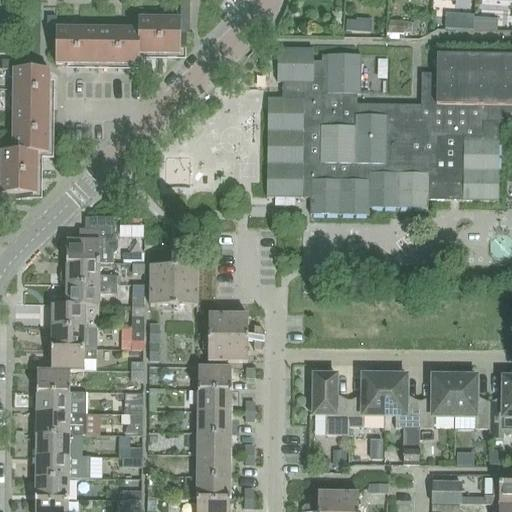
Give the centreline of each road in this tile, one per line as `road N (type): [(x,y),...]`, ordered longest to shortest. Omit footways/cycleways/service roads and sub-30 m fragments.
road 1 (residential): [(4,268),(241,34),(264,0)]
road 2 (residential): [(273,511),(273,304),(246,284),(246,239)]
